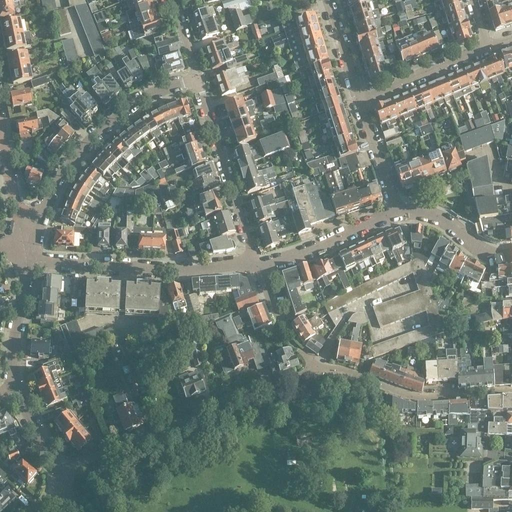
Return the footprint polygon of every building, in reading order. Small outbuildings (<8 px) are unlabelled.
[(70,8),(74,7),(85,5),(86,5),(83,0),(80,0),(68,2),(70,8)] [(129,12),(152,4),(150,0),(132,0),(132,1),(126,3),(129,12)] [(199,0),(194,0),(195,2),(191,4),(192,8),(201,6),(199,0)] [(230,0),(221,3),(223,9),(224,10),(228,9),(230,16),(236,32),(246,28),(246,27),(251,25),(248,16),(243,18),(241,12),(240,13),(238,6),(251,2),(249,0),(230,0)] [(440,12),(461,5),(460,4),(461,3),(460,0),(459,0),(446,0),(436,3),(433,4),(434,8),(439,7),(440,12)] [(504,28),(497,5),(495,0),(485,0),(495,31),(505,28),(504,28)] [(54,3),(42,6),(44,13),(56,11),(54,3)] [(92,14),(98,12),(94,3),(89,5),(92,14)] [(511,25),(511,22),(506,3),(497,5),(504,28),(505,27),(506,28),(509,27),(510,26),(511,25)] [(12,4),(0,6),(0,18),(14,16),(12,5),(12,4)] [(138,19),(155,13),(152,4),(129,12),(125,14),(127,17),(131,16),(137,14),(138,19)] [(352,15),(353,18),(374,11),(373,7),(368,9),(367,4),(350,9),(350,10),(350,12),(351,15),(352,15)] [(88,10),(85,5),(74,7),(77,15),(88,10)] [(395,8),(397,14),(399,14),(404,12),(405,12),(404,8),(403,5),(395,8)] [(441,21),(464,14),(462,11),(463,10),(462,7),(461,6),(461,5),(440,12),(443,20),(441,21)] [(194,15),(196,23),(210,18),(211,21),(214,20),(213,19),(220,17),(219,15),(223,14),(225,14),(224,10),(223,9),(217,11),(217,13),(214,14),(212,8),(194,15)] [(90,16),(88,10),(77,15),(79,20),(90,16)] [(64,11),(53,14),(55,20),(66,17),(64,11)] [(355,27),(379,20),(380,20),(377,11),(374,11),(353,18),(353,21),(353,23),(354,26),(355,26),(355,27)] [(413,19),(411,11),(405,13),(407,21),(413,19)] [(104,22),(108,20),(104,12),(93,16),(97,25),(104,22)] [(407,21),(405,13),(404,12),(399,14),(397,14),(400,23),(406,21),(407,21)] [(134,25),(136,30),(158,22),(155,13),(138,19),(140,23),(134,25)] [(448,29),(466,23),(466,22),(467,21),(466,18),(465,17),(464,14),(441,21),(443,26),(447,24),(448,29)] [(79,20),(81,25),(92,21),(90,16),(79,20)] [(328,62),(314,16),(282,26),(297,74),(305,71),(328,62)] [(68,23),(66,17),(55,20),(57,26),(68,23)] [(210,18),(196,23),(202,40),(219,35),(214,20),(211,21),(210,18)] [(413,27),(427,23),(425,18),(412,22),(413,27)] [(380,29),(379,25),(381,25),(379,20),(355,27),(355,28),(355,29),(356,32),(357,33),(358,36),(380,29)] [(4,38),(22,35),(20,21),(1,25),(4,38)] [(94,27),(92,21),(81,25),(84,31),(94,27)] [(406,21),(400,23),(397,24),(399,30),(408,27),(406,21)] [(104,22),(97,25),(96,25),(100,33),(107,31),(104,22)] [(144,36),(158,32),(161,31),(158,22),(136,30),(132,31),(135,41),(138,40),(145,38),(144,36)] [(57,26),(58,32),(69,29),(68,23),(57,26)] [(447,39),(469,32),(468,29),(469,28),(468,25),(467,24),(466,23),(448,29),(450,33),(445,34),(447,39)] [(259,35),(256,25),(250,27),(253,37),(259,35)] [(359,45),(376,40),(375,36),(381,34),(391,31),(389,26),(380,29),(358,36),(356,37),(357,40),(356,41),(357,44),(359,45)] [(84,31),(86,36),(96,32),(94,27),(84,31)] [(71,34),(69,29),(58,32),(60,37),(71,34)] [(421,33),(429,54),(432,53),(434,54),(437,52),(437,51),(438,51),(431,33),(427,35),(425,31),(421,33)] [(98,37),(96,32),(86,36),(88,42),(98,37)] [(103,43),(104,43),(111,39),(108,32),(100,36),(103,43)] [(162,44),(158,32),(144,36),(145,38),(138,40),(139,41),(140,42),(140,43),(142,44),(142,45),(143,46),(144,46),(145,47),(146,47),(148,47),(150,48),(151,47),(152,47),(154,47),(156,46),(159,58),(160,58),(178,52),(180,51),(176,39),(162,44)] [(437,42),(441,41),(438,32),(433,33),(437,42)] [(454,47),(472,41),(471,40),(472,39),(471,36),(470,35),(469,32),(447,39),(448,43),(453,42),(454,47)] [(412,36),(421,58),(422,57),(423,58),(426,57),(427,55),(429,54),(421,33),(416,35),(412,36)] [(25,49),(22,35),(4,38),(7,52),(25,49)] [(283,35),(271,39),(275,52),(287,47),(283,35)] [(403,40),(412,61),(415,60),(416,61),(419,59),(420,58),(421,58),(412,36),(403,40)] [(88,42),(90,47),(101,43),(98,37),(88,42)] [(62,43),(63,49),(74,46),(72,40),(62,43)] [(361,51),(362,54),(383,48),(382,43),(378,45),(376,40),(359,45),(359,46),(358,48),(359,51),(361,51)] [(396,48),(403,65),(405,65),(406,65),(409,64),(410,63),(412,61),(403,40),(398,42),(398,41),(395,42),(395,43),(396,48)] [(223,41),(205,48),(208,59),(227,52),(226,52),(238,47),(237,42),(225,47),(223,41)] [(103,48),(102,46),(101,43),(90,47),(92,52),(103,48)] [(111,50),(108,44),(102,46),(103,48),(104,52),(111,50)] [(393,45),(388,47),(387,47),(390,55),(392,54),(396,53),(393,45)] [(63,49),(65,54),(76,51),(74,46),(63,49)] [(105,54),(104,52),(103,48),(92,52),(94,58),(105,54)] [(118,48),(114,50),(134,83),(137,82),(138,83),(142,80),(141,79),(143,78),(134,63),(129,65),(118,48)] [(364,62),(364,63),(381,58),(380,53),(385,52),(383,48),(362,54),(363,57),(362,59),(363,62),(364,62)] [(130,86),(134,83),(114,50),(108,52),(120,71),(116,74),(125,89),(126,88),(128,89),(130,87),(130,86)] [(132,50),(128,52),(131,61),(136,58),(132,50)] [(65,54),(66,60),(77,57),(76,51),(65,54)] [(227,52),(208,59),(212,70),(225,65),(227,69),(248,62),(246,56),(230,61),(231,63),(226,64),(224,59),(230,57),(228,51),(227,52)] [(155,66),(156,71),(181,63),(178,52),(160,58),(162,64),(155,66)] [(511,79),(511,62),(507,52),(501,53),(502,54),(500,55),(501,56),(497,57),(504,75),(506,80),(507,80),(508,83),(511,82),(510,79),(511,79)] [(10,71),(29,67),(26,54),(8,57),(10,71)] [(68,66),(79,63),(77,57),(66,60),(68,66)] [(499,76),(504,75),(497,57),(496,58),(494,57),(492,58),(491,60),(488,61),(497,82),(499,88),(504,87),(499,76)] [(366,69),(367,72),(389,66),(387,61),(383,63),(381,58),(364,63),(364,64),(364,65),(365,69),(366,69)] [(481,64),(480,65),(487,81),(491,80),(493,84),(497,82),(488,61),(485,62),(484,62),(481,63),(481,64)] [(159,78),(184,70),(181,63),(156,71),(159,78)] [(327,63),(310,69),(305,71),(308,80),(330,73),(329,69),(330,68),(328,65),(327,64),(327,63)] [(110,64),(106,66),(111,74),(115,72),(110,64)] [(474,67),(471,68),(480,90),(479,90),(482,96),(484,102),(489,100),(486,95),(487,94),(482,83),(487,81),(480,65),(478,65),(477,65),(474,66),(474,67)] [(390,70),(389,66),(367,72),(368,75),(367,76),(368,79),(369,80),(370,81),(387,76),(386,71),(390,70)] [(32,81),(29,67),(10,71),(13,85),(32,81)] [(95,68),(91,71),(111,99),(115,96),(116,97),(118,95),(118,93),(120,92),(109,78),(105,81),(100,75),(95,68)] [(464,71),(462,72),(469,89),(474,87),(476,91),(479,90),(480,90),(471,68),(468,69),(467,69),(464,70),(464,71)] [(87,74),(92,81),(91,81),(96,88),(92,91),(96,96),(103,105),(103,104),(105,105),(109,102),(109,101),(111,99),(91,71),(87,74)] [(229,73),(215,77),(218,87),(247,77),(252,75),(253,74),(253,73),(252,73),(251,71),(244,74),(243,73),(238,75),(230,78),(229,73)] [(457,74),(454,75),(463,96),(467,95),(465,91),(469,89),(462,72),(461,72),(460,72),(457,73),(457,74)] [(308,80),(309,84),(311,88),(333,80),(333,79),(332,75),(331,75),(330,73),(308,80)] [(259,87),(266,85),(277,81),(278,80),(276,74),(257,80),(259,87)] [(446,79),(445,79),(452,96),(457,94),(458,96),(458,98),(463,96),(454,75),(451,77),(450,76),(447,77),(446,79)] [(247,77),(218,87),(222,97),(235,92),(234,87),(248,82),(247,77)] [(51,84),(47,78),(31,83),(33,90),(51,84)] [(281,89),(287,87),(284,78),(278,80),(277,81),(279,89),(281,89)] [(440,81),(437,82),(445,104),(450,102),(448,97),(452,96),(445,79),(444,79),(443,79),(440,80),(440,81)] [(311,88),(313,93),(314,97),(336,90),(335,87),(336,86),(334,82),(333,82),(333,80),(311,88)] [(277,81),(266,85),(269,93),(260,96),(264,110),(285,104),(279,89),(277,81)] [(427,86),(426,87),(433,104),(437,102),(439,106),(443,105),(440,96),(435,83),(431,85),(430,84),(427,85),(427,86)] [(290,92),(288,86),(287,87),(281,89),(283,94),(290,92)] [(71,87),(67,91),(72,96),(90,116),(93,113),(95,114),(97,112),(96,111),(98,109),(91,101),(94,98),(89,93),(86,96),(80,90),(76,93),(71,87)] [(433,104),(426,87),(425,87),(423,87),(421,88),(420,89),(417,91),(426,112),(430,121),(434,119),(428,106),(433,104)] [(339,97),(339,96),(338,93),(337,92),(336,90),(314,97),(315,101),(320,99),(321,104),(339,98),(339,97)] [(63,95),(64,96),(74,107),(70,110),(82,123),(84,122),(85,122),(87,121),(87,119),(90,116),(72,96),(67,91),(63,95)] [(409,94),(408,94),(415,111),(420,109),(421,114),(426,112),(417,91),(414,92),(413,91),(410,92),(409,94)] [(32,104),(30,96),(29,92),(10,96),(13,108),(32,104)] [(294,99),(293,96),(292,94),(284,96),(286,102),(294,99)] [(403,96),(400,97),(408,119),(413,117),(411,113),(415,111),(408,94),(407,94),(406,94),(404,95),(403,96)] [(392,101),(391,101),(398,118),(403,116),(404,121),(408,119),(400,97),(397,99),(395,98),(393,99),(392,101)] [(339,98),(321,104),(322,108),(318,110),(319,114),(342,107),(341,104),(340,100),(339,99),(339,98)] [(241,99),(224,105),(228,115),(245,109),(241,99)] [(385,103),(382,105),(391,126),(396,125),(394,120),(398,118),(391,101),(390,102),(389,101),(386,102),(385,103)] [(180,104),(176,105),(184,125),(185,125),(186,130),(183,131),(185,137),(195,133),(193,128),(190,129),(185,118),(190,116),(185,102),(183,102),(181,103),(180,104)] [(290,114),(295,113),(297,112),(293,103),(287,105),(290,114)] [(167,108),(173,122),(177,120),(180,126),(181,126),(183,131),(186,130),(185,125),(184,125),(176,105),(172,106),(170,106),(167,107),(167,108)] [(391,126),(382,105),(379,106),(378,105),(375,106),(375,108),(374,108),(381,125),(385,124),(389,131),(382,134),(385,140),(395,135),(393,129),(391,126)] [(162,110),(158,113),(168,132),(171,130),(168,124),(173,122),(167,108),(165,108),(163,109),(162,110)] [(245,109),(228,115),(232,126),(248,120),(245,109)] [(328,124),(345,118),(345,117),(344,113),(343,113),(342,109),(318,117),(319,121),(326,119),(328,124)] [(65,110),(60,115),(70,124),(75,120),(65,110)] [(48,117),(50,127),(58,117),(48,111),(37,113),(38,119),(48,117)] [(150,115),(150,117),(157,130),(161,128),(164,134),(168,132),(158,113),(154,115),(152,114),(150,115)] [(157,130),(150,117),(148,117),(145,118),(145,120),(141,123),(153,140),(156,138),(161,135),(157,130)] [(326,134),(348,127),(347,124),(348,123),(346,119),(345,119),(345,118),(328,124),(329,129),(325,130),(326,134)] [(37,126),(36,119),(17,123),(17,124),(16,125),(17,129),(18,130),(19,135),(42,130),(41,125),(37,126)] [(57,138),(64,145),(74,134),(60,120),(55,126),(62,132),(57,138)] [(248,120),(232,126),(235,136),(252,130),(248,120)] [(466,127),(468,132),(475,129),(471,120),(464,123),(466,127)] [(490,127),(494,140),(501,141),(504,122),(490,127)] [(153,140),(141,123),(138,125),(136,125),(133,127),(133,128),(146,146),(146,145),(146,146),(150,143),(153,141),(153,140)] [(421,129),(419,129),(422,138),(433,134),(430,125),(428,126),(422,128),(421,129)] [(333,142),(351,136),(351,135),(351,134),(350,130),(349,130),(348,127),(326,134),(327,138),(332,137),(333,142)] [(460,135),(467,132),(468,132),(466,127),(458,129),(460,135)] [(485,128),(459,138),(464,153),(495,142),(494,140),(490,127),(485,128)] [(129,131),(126,134),(139,151),(142,149),(146,146),(133,128),(131,128),(129,130),(129,131)] [(252,130),(235,136),(239,146),(255,140),(252,130)] [(307,141),(305,136),(304,132),(298,134),(301,142),(307,141)] [(118,140),(128,152),(132,148),(136,154),(139,151),(126,134),(122,137),(121,137),(119,139),(118,140)] [(284,134),(274,138),(279,152),(290,148),(284,134)] [(414,134),(407,136),(408,138),(409,142),(416,140),(414,134)] [(174,155),(199,144),(198,140),(198,139),(197,136),(196,136),(195,135),(181,141),(184,146),(177,149),(177,148),(173,150),(171,151),(169,147),(162,150),(165,157),(166,158),(171,156),(171,155),(174,154),(174,155)] [(332,152),(354,144),(353,142),(353,141),(352,137),(351,137),(351,136),(333,142),(335,146),(330,147),(332,152)] [(64,145),(57,138),(53,143),(48,140),(47,141),(42,138),(39,142),(48,149),(47,150),(54,157),(64,145)] [(279,152),(274,138),(266,141),(271,155),(279,152)] [(114,144),(111,147),(126,163),(129,160),(124,155),(128,152),(118,140),(116,140),(114,142),(114,144)] [(399,146),(397,140),(386,144),(388,150),(399,146)] [(259,148),(261,155),(262,158),(271,155),(266,141),(257,144),(259,148)] [(310,149),(307,141),(301,142),(304,151),(310,149)] [(188,159),(202,154),(202,152),(201,149),(200,149),(199,144),(174,155),(175,158),(186,154),(188,159)] [(344,158),(355,154),(356,154),(356,153),(357,152),(356,148),(355,147),(354,144),(332,152),(333,156),(331,157),(306,165),(306,167),(309,166),(311,171),(318,169),(332,163),(339,159),(344,158)] [(104,152),(104,153),(115,164),(119,160),(123,165),(126,169),(125,170),(129,174),(133,171),(126,163),(111,147),(108,150),(106,150),(104,152)] [(234,152),(237,163),(261,155),(259,148),(255,150),(256,151),(250,153),(248,147),(234,152)] [(459,165),(466,162),(464,155),(456,158),(453,150),(447,152),(448,154),(442,156),(448,172),(449,172),(450,172),(454,171),(455,170),(460,168),(459,165)] [(52,160),(44,153),(42,151),(38,156),(48,165),(52,160)] [(435,176),(434,176),(435,177),(440,175),(440,176),(445,174),(445,173),(446,173),(438,152),(427,156),(428,159),(435,176)] [(101,157),(98,161),(109,170),(110,169),(116,174),(120,169),(115,164),(104,153),(102,154),(100,156),(101,157)] [(360,170),(370,167),(371,167),(366,153),(356,157),(360,170)] [(202,154),(188,159),(190,165),(184,167),(185,171),(205,163),(204,159),(204,157),(203,154),(202,154)] [(344,158),(360,209),(370,206),(365,187),(360,170),(356,157),(355,154),(344,158)] [(237,163),(241,173),(255,168),(253,163),(257,161),(257,160),(262,158),(261,155),(237,163)] [(414,184),(423,180),(416,161),(414,157),(404,160),(405,161),(414,184)] [(465,168),(467,174),(468,180),(474,203),(495,200),(489,170),(486,171),(484,157),(466,164),(467,167),(465,168)] [(332,163),(347,214),(350,213),(350,212),(353,211),(353,213),(359,211),(359,209),(360,209),(344,158),(339,159),(332,163)] [(423,180),(424,180),(434,176),(435,176),(428,159),(422,161),(421,159),(416,161),(423,180)] [(106,173),(111,178),(114,175),(109,170),(98,161),(95,164),(93,164),(91,166),(92,167),(91,168),(103,177),(106,173)] [(395,168),(404,193),(416,188),(414,184),(405,161),(394,165),(395,168)] [(164,162),(158,165),(161,171),(167,167),(164,162)] [(330,198),(335,217),(337,216),(337,217),(343,216),(343,214),(345,213),(346,214),(347,214),(332,163),(318,169),(325,192),(329,191),(331,198),(330,198)] [(217,176),(213,164),(198,170),(200,179),(191,182),(193,187),(217,176)] [(39,188),(44,174),(28,168),(25,176),(30,178),(28,184),(39,188)] [(151,168),(147,172),(154,181),(158,177),(151,168)] [(244,183),(272,174),(275,174),(273,168),(257,174),(255,168),(241,173),(244,183)] [(86,174),(83,177),(107,195),(109,193),(102,187),(103,187),(97,183),(101,178),(89,169),(89,170),(88,170),(86,172),(86,174)] [(152,179),(144,171),(139,176),(147,184),(152,179)] [(272,174),(244,183),(247,194),(261,189),(260,184),(266,182),(266,181),(273,179),(272,174)] [(310,232),(309,227),(315,225),(303,188),(303,186),(300,177),(294,180),(291,174),(280,178),(282,185),(281,185),(285,197),(286,197),(287,202),(294,223),(295,228),(298,235),(298,236),(299,235),(310,231),(310,232)] [(217,176),(193,187),(194,189),(196,188),(197,191),(203,188),(205,193),(221,187),(220,185),(219,181),(218,181),(218,179),(218,177),(217,177),(217,176)] [(79,181),(76,185),(90,193),(92,189),(98,193),(105,198),(107,195),(83,177),(80,181),(79,181)] [(139,187),(145,183),(141,178),(135,183),(139,187)] [(365,187),(370,206),(377,204),(382,202),(376,183),(371,185),(365,187)] [(145,195),(156,190),(154,184),(142,189),(145,195)] [(87,197),(90,193),(76,185),(74,188),(74,190),(72,194),(97,206),(99,203),(93,200),(87,197)] [(303,188),(315,225),(316,225),(316,224),(324,222),(325,222),(317,196),(313,185),(303,188)] [(168,191),(170,195),(176,192),(174,186),(167,189),(168,191)] [(135,192),(135,195),(135,198),(134,208),(153,209),(159,209),(161,214),(165,212),(158,195),(156,190),(145,195),(142,189),(135,192)] [(168,191),(158,195),(165,212),(175,208),(170,195),(168,191)] [(186,215),(218,202),(217,199),(218,198),(217,195),(216,195),(215,193),(199,199),(201,205),(186,210),(187,214),(185,215),(186,215)] [(69,198),(67,202),(81,209),(83,204),(89,207),(95,210),(97,206),(72,194),(70,198),(69,198)] [(271,195),(250,202),(253,213),(276,205),(287,202),(286,197),(285,197),(273,201),(271,195)] [(317,196),(325,222),(326,221),(327,222),(332,221),(333,219),(334,219),(328,201),(323,203),(321,195),(317,196)] [(474,203),(479,221),(511,216),(508,198),(495,200),(474,203)] [(66,207),(64,212),(84,219),(84,220),(86,221),(87,217),(85,216),(79,213),(81,209),(67,202),(65,206),(66,207)] [(197,216),(197,215),(203,212),(205,218),(222,211),(221,210),(222,209),(221,206),(220,206),(218,202),(186,215),(187,220),(197,216)] [(276,205),(253,213),(257,223),(270,219),(268,213),(274,211),(273,209),(277,208),(276,205)] [(73,226),(73,228),(81,228),(81,227),(82,227),(84,220),(84,219),(64,212),(63,215),(62,216),(60,219),(61,220),(61,221),(62,221),(62,222),(65,223),(66,223),(73,226)] [(208,220),(212,229),(232,223),(228,213),(208,220)] [(126,214),(126,232),(115,231),(114,248),(116,248),(117,249),(120,249),(121,248),(126,248),(126,236),(132,237),(132,236),(132,228),(133,223),(133,214),(126,214)] [(482,235),(509,231),(511,230),(511,216),(479,221),(482,235)] [(109,248),(109,232),(110,232),(110,225),(103,225),(103,219),(99,218),(95,224),(91,230),(91,236),(98,236),(97,247),(102,248),(103,249),(106,249),(107,248),(109,248)] [(172,220),(165,222),(169,231),(175,228),(172,220)] [(258,228),(261,239),(295,228),(294,223),(280,228),(278,222),(258,228)] [(219,238),(235,233),(232,223),(212,229),(206,231),(208,236),(217,232),(219,238)] [(91,229),(81,228),(73,228),(73,234),(55,233),(55,239),(54,240),(54,241),(54,242),(54,243),(54,244),(54,245),(55,245),(54,247),(78,248),(79,235),(91,235),(91,229)] [(152,229),(132,228),(132,236),(139,236),(138,250),(143,250),(143,249),(145,249),(148,250),(150,250),(151,250),(152,236),(152,229)] [(279,245),(277,240),(292,235),(292,237),(298,235),(295,228),(261,239),(265,249),(279,245)] [(413,249),(419,250),(423,230),(421,230),(421,228),(418,228),(417,229),(413,228),(412,231),(411,230),(410,236),(410,244),(414,245),(413,249)] [(393,231),(400,248),(406,245),(399,229),(393,231)] [(396,263),(397,265),(402,263),(396,250),(401,248),(400,248),(393,231),(391,232),(390,231),(387,232),(387,234),(383,236),(394,259),(395,261),(396,263)] [(510,243),(509,231),(482,235),(483,238),(487,240),(495,243),(499,245),(510,243)] [(178,240),(175,232),(169,234),(172,242),(178,240)] [(152,236),(151,250),(152,250),(154,251),(157,250),(159,250),(159,251),(164,251),(165,237),(152,236)] [(394,259),(383,236),(380,237),(379,236),(375,238),(382,254),(387,252),(390,260),(394,259)] [(227,243),(226,238),(209,243),(204,245),(187,251),(189,257),(202,256),(225,253),(226,253),(226,254),(234,251),(235,249),(233,243),(231,242),(227,243)] [(385,260),(382,254),(375,238),(369,241),(369,242),(366,244),(376,266),(380,264),(380,262),(385,260)] [(437,266),(447,249),(448,247),(445,245),(446,243),(439,240),(430,257),(435,259),(432,264),(437,266)] [(172,243),(175,254),(183,252),(180,241),(172,243)] [(372,268),(376,266),(366,244),(361,246),(360,244),(357,246),(357,248),(356,248),(363,263),(366,268),(370,266),(372,268)] [(358,265),(363,263),(356,248),(355,249),(354,248),(351,249),(351,250),(347,252),(357,275),(361,273),(358,265)] [(446,274),(456,256),(457,254),(456,254),(456,252),(454,251),(452,251),(447,249),(437,266),(436,269),(446,274)] [(358,276),(357,275),(347,252),(338,256),(340,261),(345,272),(345,273),(350,271),(354,278),(358,276)] [(411,254),(411,256),(412,262),(417,260),(419,261),(420,256),(411,254)] [(430,257),(420,256),(419,261),(422,262),(424,268),(427,262),(430,257)] [(456,279),(466,262),(461,259),(461,257),(458,256),(457,256),(456,256),(446,274),(445,275),(451,278),(452,277),(456,279)] [(343,273),(345,272),(340,261),(335,263),(333,258),(329,260),(336,276),(337,276),(344,291),(350,288),(343,273)] [(331,279),(336,276),(329,260),(328,261),(327,260),(324,261),(324,263),(319,265),(328,283),(332,281),(331,279)] [(422,262),(419,261),(417,260),(412,262),(408,264),(412,274),(414,280),(426,276),(425,273),(424,268),(422,262)] [(463,288),(475,266),(466,262),(456,279),(461,282),(459,286),(463,288)] [(408,277),(412,274),(408,264),(403,267),(408,277)] [(307,265),(294,270),(299,288),(303,286),(303,287),(305,292),(313,289),(311,284),(313,284),(312,282),(316,281),(311,269),(308,270),(307,265)] [(329,286),(328,283),(319,265),(315,267),(314,266),(311,267),(311,268),(310,269),(311,269),(316,281),(321,279),(325,288),(329,286)] [(480,281),(485,271),(475,266),(463,288),(467,290),(468,290),(474,293),(475,291),(480,281)] [(408,277),(403,267),(398,269),(403,279),(408,277)] [(484,283),(511,281),(511,267),(485,271),(480,281),(482,281),(483,282),(484,282),(484,283)] [(398,281),(403,279),(398,269),(393,271),(398,281)] [(300,290),(299,288),(294,270),(280,274),(295,318),(305,312),(304,307),(301,308),(295,292),(300,290)] [(398,281),(393,271),(388,274),(393,284),(398,281)] [(388,286),(393,284),(388,274),(383,276),(388,286)] [(388,286),(383,276),(378,278),(383,288),(388,286)] [(414,280),(416,286),(428,282),(427,281),(426,276),(414,280)] [(214,279),(215,294),(226,294),(225,291),(237,290),(238,292),(249,288),(246,279),(237,277),(214,279)] [(376,292),(383,288),(378,278),(371,282),(376,292)] [(215,294),(214,279),(191,281),(191,288),(192,293),(198,292),(199,296),(215,294)] [(57,294),(60,295),(61,281),(46,280),(46,285),(44,285),(43,293),(57,294)] [(505,290),(507,290),(511,289),(511,281),(484,283),(485,283),(481,284),(481,291),(495,291),(505,290)] [(85,309),(86,283),(86,282),(78,282),(77,300),(76,303),(76,309),(85,309)] [(155,313),(156,316),(160,329),(172,325),(161,291),(160,291),(160,288),(151,287),(152,286),(149,286),(149,285),(136,284),(136,285),(134,285),(134,286),(126,286),(125,292),(120,292),(120,286),(112,285),(112,284),(110,284),(110,283),(97,282),(97,283),(95,282),(94,284),(86,283),(85,309),(84,314),(85,314),(85,312),(93,313),(93,310),(101,310),(101,313),(102,313),(102,310),(110,311),(110,314),(118,314),(124,314),(133,315),(133,312),(141,312),(141,315),(141,312),(149,313),(149,316),(150,316),(150,313),(155,313)] [(371,282),(368,284),(366,284),(371,294),(376,292),(371,282)] [(432,298),(428,282),(416,286),(418,292),(422,302),(432,298)] [(362,286),(366,296),(371,294),(366,284),(363,286),(362,286)] [(188,295),(182,297),(178,286),(168,289),(167,290),(172,306),(172,305),(174,312),(185,309),(188,316),(194,314),(192,309),(188,296),(188,295)] [(366,296),(362,286),(357,289),(361,299),(366,296)] [(352,291),(356,301),(361,299),(357,289),(352,291)] [(356,301),(352,291),(347,294),(352,303),(356,301)] [(481,299),(495,299),(501,299),(501,295),(495,295),(495,291),(481,291),(481,299)] [(418,292),(413,294),(417,304),(422,302),(418,292)] [(53,307),(53,308),(56,308),(57,294),(43,293),(42,293),(42,299),(40,299),(39,306),(39,307),(53,307)] [(238,312),(258,304),(253,294),(234,302),(238,312)] [(347,306),(352,303),(347,294),(342,296),(347,306)] [(413,294),(408,296),(411,306),(417,304),(413,294)] [(194,295),(188,296),(192,309),(199,307),(196,295),(194,295)] [(337,298),(342,308),(347,306),(342,296),(337,298)] [(406,308),(411,306),(408,296),(403,297),(406,308)] [(403,297),(398,299),(401,309),(406,308),(403,297)] [(333,300),(338,310),(342,308),(337,298),(333,300)] [(432,298),(422,302),(425,312),(427,316),(437,313),(433,301),(432,298)] [(396,311),(401,309),(398,299),(393,301),(396,311)] [(433,301),(437,313),(443,302),(438,299),(433,301)] [(443,302),(437,313),(449,311),(450,308),(447,306),(449,302),(444,299),(443,302)] [(327,315),(335,328),(342,319),(338,310),(333,300),(323,305),(327,315)] [(393,301),(387,303),(391,313),(396,311),(393,301)] [(425,312),(422,302),(417,304),(420,314),(425,312)] [(384,310),(386,315),(391,313),(387,303),(382,305),(384,310)] [(511,303),(491,305),(490,314),(511,311),(511,303)] [(411,306),(415,316),(420,314),(417,304),(411,306)] [(384,310),(382,305),(372,308),(374,313),(384,310)] [(39,307),(39,306),(38,312),(36,312),(36,320),(35,320),(52,321),(53,308),(53,307),(39,307)] [(245,324),(267,315),(263,306),(246,312),(248,317),(239,320),(238,319),(233,322),(236,328),(241,326),(245,324)] [(406,308),(410,318),(415,316),(411,306),(406,308)] [(401,309),(405,319),(410,318),(406,308),(401,309)] [(396,311),(400,321),(405,319),(401,309),(396,311)] [(384,310),(374,313),(376,319),(386,315),(384,310)] [(391,313),(394,323),(400,321),(396,311),(391,313)] [(506,321),(511,320),(511,311),(490,314),(475,318),(477,326),(494,321),(506,321)] [(348,323),(356,324),(361,325),(362,326),(367,324),(365,317),(358,313),(352,316),(348,323)] [(394,323),(391,313),(386,315),(388,320),(389,325),(394,323)] [(428,322),(438,318),(439,318),(437,313),(427,316),(426,317),(428,322)] [(238,332),(236,328),(233,322),(230,315),(214,322),(217,330),(218,330),(220,332),(222,332),(230,351),(227,352),(225,346),(214,351),(224,375),(233,371),(234,372),(236,371),(238,372),(240,371),(241,369),(242,368),(242,367),(247,365),(246,363),(253,360),(252,358),(260,355),(255,344),(252,336),(240,337),(238,332)] [(245,324),(247,328),(252,326),(254,331),(270,325),(267,315),(245,324)] [(378,324),(388,320),(386,315),(376,319),(378,324)] [(291,325),(297,334),(319,320),(316,316),(307,323),(303,317),(291,325)] [(443,333),(439,323),(438,318),(428,322),(427,322),(429,327),(432,337),(443,333)] [(309,340),(310,341),(306,348),(311,351),(316,343),(322,347),(325,342),(322,340),(322,338),(318,336),(317,337),(315,336),(312,330),(315,328),(316,329),(322,326),(319,320),(297,334),(302,343),(309,340)] [(389,325),(388,320),(378,324),(379,329),(390,325),(389,325)] [(511,320),(506,321),(506,326),(508,326),(508,330),(502,330),(502,335),(511,335),(511,320)] [(75,321),(64,325),(66,331),(78,326),(75,321)] [(141,324),(136,326),(140,337),(145,335),(141,324)] [(356,341),(357,339),(358,339),(361,325),(356,324),(355,330),(353,329),(351,338),(352,338),(347,364),(350,364),(357,365),(361,346),(355,345),(356,342),(355,342),(356,341)] [(67,356),(70,355),(75,353),(71,341),(71,342),(68,336),(66,331),(64,325),(60,327),(59,326),(55,326),(57,329),(51,331),(56,344),(62,342),(67,356)] [(66,331),(68,336),(80,332),(78,326),(66,331)] [(135,339),(140,337),(136,326),(131,328),(135,339)] [(274,333),(271,326),(260,331),(263,338),(274,333)] [(429,327),(424,329),(427,339),(432,337),(429,327)] [(101,341),(106,339),(103,332),(102,328),(97,330),(101,341)] [(118,339),(116,334),(113,328),(108,330),(112,341),(117,339),(118,339)] [(131,328),(126,330),(130,341),(135,339),(131,328)] [(422,341),(427,339),(424,329),(419,330),(422,341)] [(97,330),(92,332),(96,343),(101,341),(97,330)] [(108,330),(103,332),(106,339),(108,343),(112,341),(108,330)] [(125,343),(130,341),(126,330),(121,332),(125,343)] [(413,332),(417,342),(422,341),(419,330),(413,332)] [(68,336),(71,342),(71,341),(82,337),(82,336),(80,332),(68,336)] [(91,345),(96,343),(92,332),(87,334),(91,345)] [(121,332),(116,334),(118,339),(117,339),(119,345),(125,343),(121,332)] [(413,332),(408,334),(412,344),(417,342),(413,332)] [(87,334),(82,336),(82,337),(86,347),(91,345),(87,334)] [(407,346),(412,344),(408,334),(403,336),(407,346)] [(403,336),(398,338),(402,348),(407,346),(403,336)] [(344,363),(347,364),(352,338),(351,338),(346,337),(345,339),(346,340),(345,343),(340,342),(336,361),(344,363)] [(396,350),(402,348),(398,338),(393,339),(396,350)] [(117,339),(112,341),(108,343),(115,360),(124,357),(119,345),(117,339)] [(393,339),(388,341),(391,351),(396,350),(393,339)] [(38,359),(48,359),(48,355),(50,355),(50,350),(48,350),(49,343),(38,342),(38,341),(32,341),(32,342),(30,342),(30,349),(31,349),(31,356),(38,356),(38,359)] [(386,353),(391,351),(388,341),(383,343),(386,353)] [(192,356),(198,354),(200,353),(196,343),(188,345),(192,356)] [(316,355),(322,347),(316,343),(311,351),(316,355)] [(383,343),(377,345),(381,355),(386,353),(383,343)] [(376,357),(381,355),(377,345),(372,347),(376,357)] [(436,364),(437,381),(442,381),(443,382),(446,382),(447,381),(457,380),(455,355),(455,350),(454,350),(451,350),(444,351),(444,352),(441,352),(441,360),(436,360),(436,364)] [(455,355),(457,380),(458,390),(466,389),(464,356),(464,350),(459,350),(460,355),(455,355)] [(268,357),(266,358),(269,367),(273,377),(279,374),(280,375),(297,369),(294,359),(293,360),(290,352),(288,351),(273,356),(268,357)] [(191,356),(195,368),(202,365),(198,354),(192,356),(191,356)] [(74,365),(72,360),(70,356),(65,358),(68,367),(74,365)] [(464,356),(466,389),(476,388),(474,370),(470,370),(469,364),(467,365),(467,362),(468,362),(468,356),(464,356)] [(44,372),(33,376),(33,377),(34,381),(35,381),(37,387),(57,379),(58,379),(55,373),(60,371),(58,367),(60,366),(58,360),(42,366),(44,372)] [(492,373),(492,369),(492,367),(491,360),(482,361),(484,388),(493,387),(492,373)] [(380,379),(386,365),(374,361),(369,375),(380,379)] [(484,388),(482,361),(480,361),(480,364),(478,364),(478,370),(474,370),(476,388),(484,388)] [(437,381),(436,364),(424,365),(425,382),(427,382),(428,383),(430,383),(431,382),(437,381)] [(397,369),(386,365),(380,379),(400,387),(405,372),(400,370),(401,369),(398,368),(397,369)] [(511,374),(511,365),(492,367),(492,369),(492,373),(502,372),(502,379),(511,378),(511,386),(511,385),(511,374)] [(421,393),(421,390),(423,383),(421,377),(405,372),(400,387),(421,393)] [(502,372),(492,373),(493,387),(502,386),(502,379),(502,372)] [(180,385),(180,386),(185,399),(204,392),(198,378),(196,373),(188,376),(187,375),(178,378),(180,384),(180,385)] [(62,390),(57,379),(37,387),(36,387),(38,392),(37,393),(39,397),(40,397),(41,398),(42,398),(62,390)] [(136,385),(131,387),(135,398),(140,396),(136,385)] [(72,404),(76,403),(87,399),(82,387),(76,389),(79,396),(70,399),(72,404)] [(62,390),(42,398),(44,403),(43,404),(45,408),(46,408),(70,399),(65,388),(62,390)] [(416,415),(417,405),(408,403),(400,400),(386,395),(386,404),(392,406),(391,414),(389,414),(388,423),(395,423),(395,416),(403,417),(403,415),(416,415)] [(491,413),(507,413),(511,413),(511,395),(507,395),(501,395),(501,399),(468,401),(468,411),(485,412),(491,413)] [(143,425),(135,405),(126,409),(125,406),(127,405),(125,400),(123,401),(122,397),(112,401),(117,413),(110,416),(114,425),(120,422),(125,433),(126,432),(128,433),(131,432),(132,430),(137,428),(137,427),(143,425)] [(87,399),(76,403),(78,409),(90,405),(87,399)] [(448,416),(448,420),(448,424),(467,424),(469,424),(468,411),(468,401),(465,401),(465,400),(448,401),(448,405),(448,416)] [(416,418),(431,417),(431,406),(417,405),(416,415),(416,418)] [(431,417),(448,416),(448,405),(431,406),(431,417)] [(0,416),(0,430),(2,435),(8,433),(10,437),(15,435),(6,412),(4,411),(1,413),(0,414),(0,415),(0,416)] [(491,419),(485,419),(485,412),(468,411),(469,424),(479,425),(506,426),(511,426),(511,416),(506,416),(507,413),(491,413),(491,419)] [(61,434),(75,423),(71,418),(73,417),(69,412),(55,424),(58,428),(58,429),(61,434)] [(95,422),(94,422),(90,426),(93,432),(97,441),(101,439),(95,422)] [(69,443),(83,432),(85,430),(80,424),(78,426),(75,423),(61,434),(64,438),(64,440),(66,443),(68,443),(69,443)] [(484,437),(479,437),(479,425),(469,424),(467,424),(467,430),(461,430),(460,457),(481,458),(482,449),(483,449),(483,444),(484,437)] [(484,436),(505,436),(506,426),(479,425),(479,437),(484,437),(484,436)] [(448,427),(444,427),(444,436),(450,436),(453,432),(453,427),(448,427)] [(83,432),(69,443),(73,448),(75,448),(78,452),(92,440),(88,435),(87,437),(83,432)] [(10,461),(13,460),(19,457),(16,452),(7,455),(10,461)] [(29,467),(19,459),(19,457),(13,460),(19,465),(13,472),(27,485),(28,484),(29,485),(33,480),(32,479),(36,474),(28,468),(29,467)] [(511,500),(511,464),(509,465),(509,470),(492,469),(492,464),(483,468),(483,480),(482,486),(482,497),(481,501),(492,501),(507,501),(511,500)] [(0,501),(6,508),(12,503),(13,503),(14,500),(14,499),(13,497),(11,497),(11,496),(12,495),(2,485),(0,484),(0,501)] [(465,498),(471,498),(482,497),(482,486),(465,486),(465,498)] [(481,501),(482,497),(471,498),(470,510),(488,511),(496,511),(497,510),(492,510),(492,501),(481,501)]
